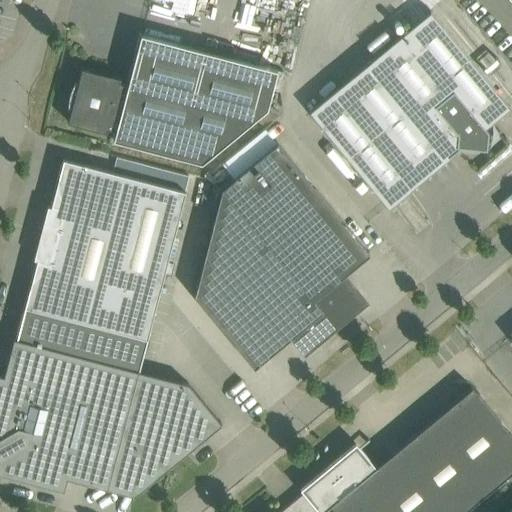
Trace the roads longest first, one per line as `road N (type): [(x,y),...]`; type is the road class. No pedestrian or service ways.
road 1 (unclassified): [(185,511),(511,249)]
road 2 (unknown): [(408,0),(293,100),(296,119),(441,305)]
road 3 (unknown): [(511,100),(429,0)]
